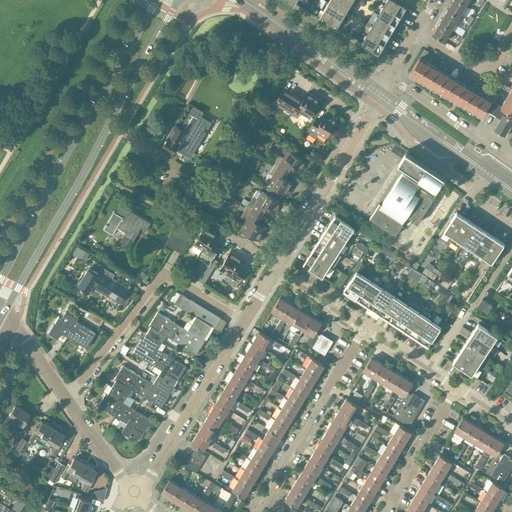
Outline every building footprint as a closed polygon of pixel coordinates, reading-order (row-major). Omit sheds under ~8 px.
[(343,0),(329,0),(328,1),(346,12),(351,4),(343,0)] [(386,0),(384,5),(401,15),(407,5),(397,0),(386,0)] [(453,0),(448,10),(459,17),(466,4),(459,0),(453,0)] [(328,1),(324,9),(341,19),(346,12),(328,1)] [(378,14),(396,24),(401,15),(384,5),(378,14)] [(319,17),(337,28),(341,19),(324,9),(319,17)] [(440,22),(452,29),(459,17),(448,10),(440,22)] [(373,23),(390,34),(396,24),(378,14),(373,23)] [(433,34),(444,41),(452,29),(440,22),(433,34)] [(367,33),(385,43),(390,34),(373,23),(367,33)] [(361,42),(379,53),(385,43),(367,33),(361,42)] [(411,72),(429,83),(438,68),(420,57),(411,72)] [(429,83),(447,93),(456,78),(438,68),(429,83)] [(447,93),(465,104),(474,89),(456,78),(447,93)] [(501,107),(511,113),(511,88),(501,106),(501,107)] [(300,112),(310,118),(321,100),(308,92),(302,101),(283,89),(275,103),(297,117),(300,112)] [(486,110),(492,100),(474,89),(465,104),(483,115),(486,110)] [(164,148),(161,152),(167,155),(169,152),(173,154),(177,147),(180,149),(179,149),(190,156),(193,150),(203,135),(208,126),(210,122),(199,116),(202,112),(194,107),(194,106),(194,105),(182,125),(184,126),(182,128),(176,125),(169,136),(170,137),(168,140),(167,139),(162,147),(164,148)] [(494,130),(505,136),(511,123),(511,113),(501,107),(496,116),(501,119),(494,130)] [(306,133),(315,138),(318,133),(326,138),(337,120),(326,113),(320,122),(315,119),(306,133)] [(273,163),(287,172),(290,167),(299,172),(306,161),(288,150),(284,157),(278,154),(273,163)] [(370,218),(396,235),(405,220),(402,218),(405,214),(418,223),(435,197),(420,187),(425,181),(436,188),(444,176),(444,177),(445,176),(406,151),(406,152),(399,163),(421,178),(418,182),(402,172),(383,201),(384,202),(382,205),(379,203),(370,218)] [(268,182),(286,193),(293,182),(284,177),(287,172),(273,163),(268,172),(273,175),(268,182)] [(178,172),(194,182),(202,168),(195,164),(191,171),(181,165),(178,172)] [(247,206),(261,215),(265,208),(274,213),(281,202),(260,189),(257,190),(247,206)] [(124,234),(134,240),(140,230),(138,229),(139,227),(146,231),(151,222),(121,204),(116,212),(114,211),(107,222),(106,222),(105,223),(106,224),(104,228),(113,234),(118,225),(127,231),(124,234)] [(240,229),(258,240),(266,227),(257,221),(261,215),(247,206),(241,216),(246,220),(240,229)] [(444,230),(454,237),(466,218),(456,211),(444,230)] [(327,227),(346,239),(355,227),(335,214),(327,227)] [(454,237),(463,243),(476,224),(466,218),(454,237)] [(463,243),(473,249),(485,230),(476,224),(463,243)] [(197,279),(204,283),(218,261),(213,258),(217,250),(210,246),(218,234),(205,226),(194,244),(201,249),(196,256),(207,263),(197,279)] [(319,239),(339,251),(346,239),(327,227),(319,239)] [(473,249),(482,256),(495,237),(485,230),(473,249)] [(177,242),(184,246),(191,235),(184,231),(177,242)] [(482,256),(492,262),(505,243),(495,237),(482,256)] [(311,251),(331,263),(339,251),(319,239),(311,251)] [(71,252),(85,260),(90,252),(75,244),(71,252)] [(355,253),(361,256),(364,251),(359,247),(355,253)] [(226,280),(236,286),(245,272),(238,268),(243,259),(230,251),(219,269),(229,275),(226,280)] [(303,263),(322,276),(331,263),(311,251),(303,263)] [(410,263),(417,268),(420,263),(413,258),(410,263)] [(101,291),(121,303),(130,288),(112,278),(114,274),(132,285),(136,279),(113,265),(110,271),(103,267),(101,270),(99,273),(89,268),(78,285),(89,292),(96,296),(99,295),(101,291)] [(422,272),(428,276),(432,270),(426,267),(422,272)] [(344,290),(356,298),(369,279),(356,270),(344,290)] [(432,270),(428,276),(434,279),(437,274),(432,270)] [(356,298),(368,306),(381,287),(369,279),(356,298)] [(441,284),(447,288),(450,283),(445,279),(441,284)] [(368,306),(380,314),(393,294),(381,287),(368,306)] [(174,303),(179,306),(186,296),(180,293),(174,303)] [(380,314),(392,322),(405,302),(393,294),(380,314)] [(179,306),(184,309),(191,299),(186,296),(179,306)] [(272,310),(282,316),(290,303),(280,297),(272,310)] [(477,306),(487,313),(493,305),(482,298),(477,306)] [(184,309),(189,312),(196,302),(191,299),(184,309)] [(189,312),(194,315),(201,305),(196,302),(189,312)] [(392,322),(404,330),(417,310),(405,302),(392,322)] [(282,316),(293,323),(301,309),(290,303),(282,316)] [(194,315),(196,316),(199,318),(206,308),(201,305),(194,315)] [(206,308),(199,318),(204,321),(211,311),(206,308)] [(293,323),(303,329),(311,316),(301,309),(293,323)] [(87,316),(100,324),(104,318),(90,310),(87,316)] [(404,330),(416,337),(429,318),(417,310),(404,330)] [(62,332),(87,347),(95,333),(76,321),(78,318),(65,311),(61,318),(59,316),(49,332),(58,338),(62,332)] [(147,333),(162,342),(166,335),(173,339),(181,326),(157,311),(149,325),(151,326),(147,333)] [(211,311),(204,321),(209,324),(215,314),(211,311)] [(211,325),(214,327),(221,317),(215,314),(209,324),(211,325)] [(181,326),(173,339),(196,353),(204,340),(203,339),(211,325),(209,324),(204,321),(199,318),(196,316),(188,330),(181,326)] [(279,330),(286,319),(282,316),(275,328),(279,330)] [(303,329),(314,335),(316,332),(322,322),(311,316),(303,329)] [(416,337),(429,346),(441,326),(429,318),(416,337)] [(472,333),(491,345),(498,335),(478,323),(472,333)] [(259,331),(253,341),(265,348),(271,338),(259,331)] [(313,347),(325,354),(333,340),(321,333),(320,335),(316,332),(314,335),(318,338),(313,347)] [(133,352),(155,366),(164,352),(158,348),(162,342),(147,333),(143,340),(141,339),(133,352)] [(466,342),(485,355),(491,345),(472,333),(466,342)] [(253,341),(247,351),(259,358),(265,348),(253,341)] [(459,352),(479,364),(485,355),(466,342),(459,352)] [(247,351),(241,361),(253,369),(259,358),(247,351)] [(161,370),(157,376),(172,385),(176,378),(178,380),(186,366),(164,352),(155,366),(161,370)] [(453,361),(472,374),(479,364),(459,352),(453,361)] [(306,368),(318,375),(324,365),(312,357),(306,368)] [(363,370),(374,377),(382,363),(371,357),(363,370)] [(259,358),(257,362),(267,368),(269,364),(259,358)] [(241,361),(235,371),(247,379),(253,369),(241,361)] [(374,377),(384,383),(392,369),(382,363),(374,377)] [(112,386),(127,395),(131,388),(138,392),(146,379),(123,365),(114,378),(116,379),(112,386)] [(300,378),(312,385),(318,375),(306,368),(300,378)] [(384,383),(394,389),(402,376),(392,369),(384,383)] [(228,381),(241,389),(247,379),(235,371),(228,381)] [(146,379),(138,392),(162,407),(170,393),(168,392),(172,385),(157,376),(153,383),(146,379)] [(394,389),(405,395),(407,392),(413,382),(402,376),(394,389)] [(371,391),(378,379),(373,377),(366,388),(371,391)] [(294,388),(306,395),(312,385),(300,378),(294,388)] [(247,379),(245,382),(255,388),(257,385),(247,379)] [(222,391),(234,399),(241,389),(228,381),(222,391)] [(98,405),(121,419),(129,405),(123,402),(127,395),(112,386),(108,393),(106,392),(98,405)] [(288,398),(300,405),(306,395),(294,388),(288,398)] [(216,402),(228,409),(234,399),(222,391),(216,402)] [(392,415),(409,425),(424,400),(412,393),(411,395),(407,392),(405,395),(392,415)] [(346,397),(340,408),(352,415),(359,405),(346,397)] [(281,408),(294,415),(300,405),(288,398),(281,408)] [(210,412),(222,419),(228,409),(216,402),(210,412)] [(8,417),(22,425),(28,413),(14,405),(8,417)] [(130,435),(137,439),(142,432),(143,433),(152,419),(129,405),(121,419),(127,423),(122,432),(129,436),(130,435)] [(275,418),(287,425),(294,415),(281,408),(275,418)] [(340,408),(334,418),(346,425),(352,415),(340,408)] [(204,422),(216,429),(222,419),(210,412),(204,422)] [(353,415),(352,415),(350,419),(360,425),(363,421),(353,415)] [(454,430),(465,436),(473,423),(463,416),(454,430)] [(269,428),(281,435),(287,425),(275,418),(269,428)] [(334,418),(328,428),(340,435),(346,425),(334,418)] [(35,440),(43,444),(53,427),(41,421),(36,430),(34,429),(28,439),(33,442),(35,440)] [(198,432),(210,439),(216,429),(204,422),(198,432)] [(465,436),(475,443),(484,429),(473,423),(465,436)] [(393,434),(405,442),(412,431),(399,424),(393,434)] [(49,451),(54,454),(60,444),(58,443),(64,434),(53,427),(43,444),(50,448),(49,451)] [(263,438),(275,446),(281,435),(269,428),(263,438)] [(328,428),(322,438),(334,445),(340,435),(328,428)] [(8,446),(13,449),(23,432),(17,429),(8,446)] [(475,443),(486,449),(494,435),(484,429),(475,443)] [(192,442),(204,450),(210,439),(198,432),(192,442)] [(387,444),(399,452),(405,442),(393,434),(387,444)] [(340,435),(338,439),(348,445),(350,441),(340,435)] [(486,449),(496,455),(499,452),(505,442),(494,435),(486,449)] [(16,448),(22,452),(28,441),(22,438),(16,448)] [(257,448),(269,456),(275,446),(263,438),(257,448)] [(322,438),(316,448),(328,455),(334,445),(322,438)] [(381,454),(393,462),(399,452),(387,444),(381,454)] [(251,458),(263,466),(269,456),(257,448),(251,458)] [(316,448),(310,458),(322,466),(328,455),(316,448)] [(191,455),(202,462),(206,455),(195,449),(191,455)] [(486,471),(503,482),(511,466),(511,457),(504,453),(503,454),(499,452),(496,455),(486,471)] [(375,465),(387,472),(393,462),(381,454),(375,465)] [(440,454),(434,464),(446,472),(452,461),(440,454)] [(193,464),(199,467),(202,462),(191,455),(187,461),(193,464)] [(328,455),(326,459),(336,465),(338,461),(328,455)] [(70,471),(78,475),(85,463),(73,457),(68,466),(66,465),(60,475),(66,478),(70,471)] [(245,468),(257,476),(263,466),(251,458),(245,468)] [(310,458),(304,468),(316,476),(322,466),(310,458)] [(49,478),(54,481),(64,464),(59,461),(49,478)] [(81,487),(86,490),(92,480),(91,479),(96,470),(85,463),(78,475),(85,480),(81,487)] [(42,474),(48,478),(55,467),(48,464),(42,474)] [(434,464),(428,474),(440,482),(446,472),(434,464)] [(369,475),(381,482),(387,472),(375,465),(369,475)] [(239,479),(251,486),(257,476),(245,468),(239,479)] [(304,468),(297,478),(310,486),(316,476),(304,468)] [(428,474),(421,484),(434,492),(440,482),(428,474)] [(363,485),(375,492),(381,482),(369,475),(363,485)] [(291,488),(303,496),(310,486),(297,478),(291,488)] [(161,492),(172,499),(180,485),(169,479),(161,492)] [(232,489),(244,496),(251,486),(239,479),(232,489)] [(487,491),(499,498),(505,488),(493,480),(487,491)] [(23,486),(19,492),(26,496),(32,486),(27,483),(25,487),(23,486)] [(421,484),(415,494),(427,502),(434,492),(421,484)] [(172,499),(182,505),(190,492),(180,485),(172,499)] [(356,495),(369,502),(375,492),(363,485),(356,495)] [(285,499),(297,506),(303,496),(291,488),(285,499)] [(481,501),(493,508),(499,498),(487,491),(481,501)] [(182,505),(193,511),(201,498),(190,492),(182,505)] [(415,494),(409,505),(421,511),(427,502),(415,494)] [(350,505),(362,511),(369,502),(356,495),(350,505)] [(77,496),(73,507),(85,511),(89,511),(92,506),(89,505),(90,500),(77,496)] [(18,497),(12,507),(19,511),(25,501),(18,497)] [(193,511),(206,511),(211,504),(201,498),(193,511)] [(474,511),(476,511),(490,511),(493,508),(481,501),(474,511)]
